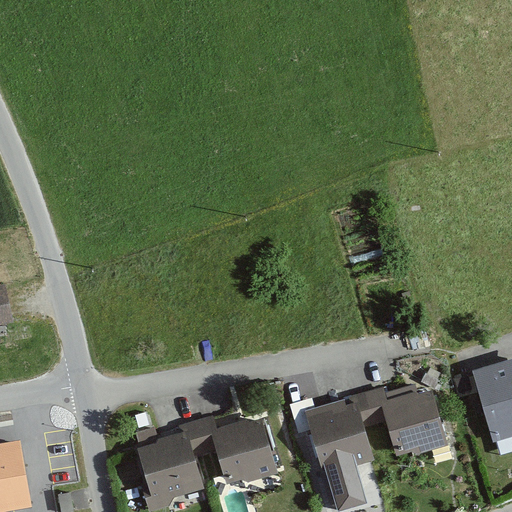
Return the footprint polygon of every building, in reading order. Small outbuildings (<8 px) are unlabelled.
[(9,281),(0,283),(0,324),(17,321),(9,281)] [(511,353),(472,365),(493,437),(511,431),(511,353)] [(345,400),(304,411),(321,468),(325,467),(338,511),(367,504),(355,465),(373,460),(364,427),(386,421),(396,455),(412,451),(413,455),(448,445),(432,390),(417,394),(415,385),(385,394),(383,386),(344,398),(345,400)] [(171,437),(134,447),(150,503),(204,488),(198,466),(219,460),(226,483),(277,469),(263,418),(214,432),(209,412),(184,419),(188,432),(171,437)] [(20,441),(0,444),(0,511),(32,507),(20,441)] [(71,493),(59,495),(61,511),(71,511),(74,511),(71,493)]
